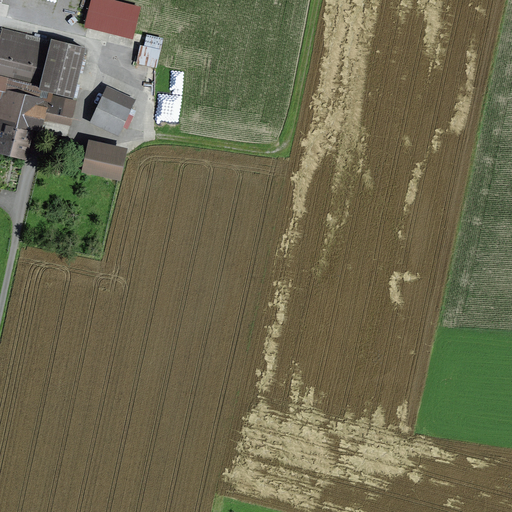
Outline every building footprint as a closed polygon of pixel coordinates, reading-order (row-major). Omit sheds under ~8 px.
[(140,8),(107,0),(94,0),(89,22),(134,33),(140,8)] [(3,29),(0,41),(0,77),(42,88),(41,89),(72,96),(84,48),(54,40),(53,42),(3,29)] [(145,49),(140,48),(136,69),(157,72),(163,41),(147,38),(145,49)] [(119,136),(136,99),(107,86),(90,122),(119,136)] [(48,103),(4,92),(0,109),(0,148),(21,154),(28,125),(39,128),(42,119),(70,125),(75,102),(50,97),(48,103)] [(120,181),(127,148),(89,140),(81,172),(120,181)]
